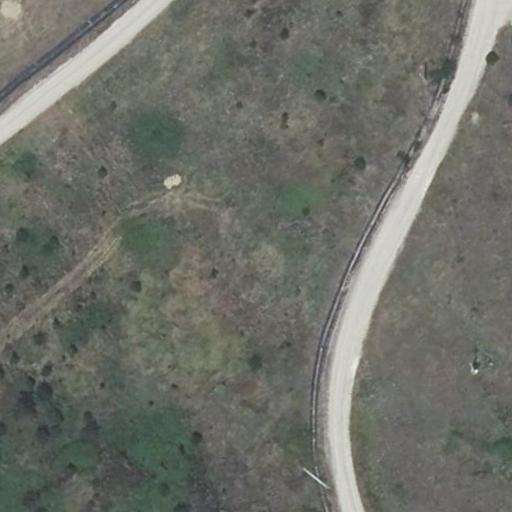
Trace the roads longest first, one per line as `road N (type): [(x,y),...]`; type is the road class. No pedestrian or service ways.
road 1 (track): [(351,511),(331,447),(335,335),(464,82),(484,0)]
road 2 (track): [(146,0),(0,117)]
